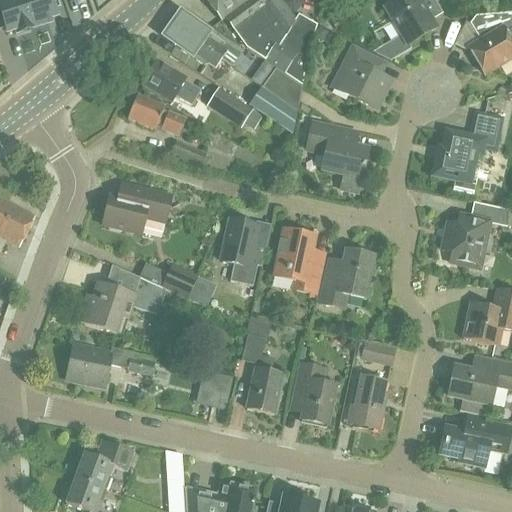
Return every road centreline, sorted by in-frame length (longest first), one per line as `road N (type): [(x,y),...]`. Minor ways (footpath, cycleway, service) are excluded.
road 1 (residential): [(398,481),(4,394)]
road 2 (residential): [(391,222),(243,195),(101,156),(69,164)]
road 3 (residential): [(398,481),(426,344),(402,279),(401,235),(391,222)]
road 4 (residential): [(4,394),(74,197),(69,164)]
road 5 (tertiary): [(31,111),(152,0)]
road 6 (residential): [(391,222),(407,132),(432,92)]
